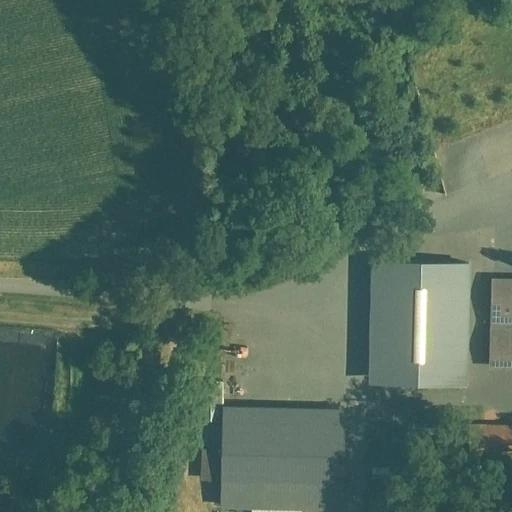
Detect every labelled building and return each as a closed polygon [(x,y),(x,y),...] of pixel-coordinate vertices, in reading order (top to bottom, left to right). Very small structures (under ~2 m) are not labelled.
[(473,262),(373,259),(369,383),(469,385),(473,262)] [(511,277),(492,277),(491,325),(511,326),(511,277)] [(511,326),(491,325),(490,368),(511,368),(511,326)] [(348,407),(220,410),(222,501),(350,498),(348,407)] [(511,424),(470,424),(469,452),(511,453),(511,424)]
